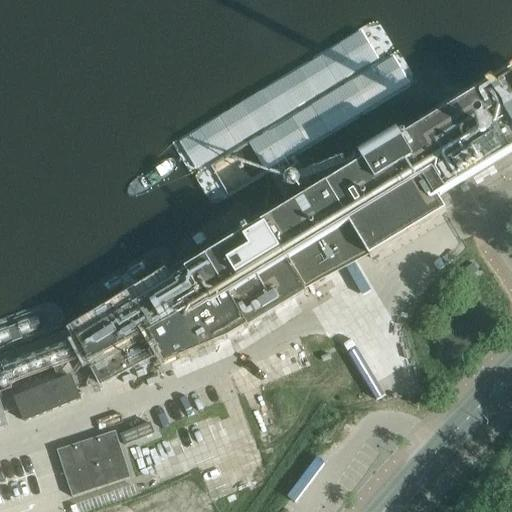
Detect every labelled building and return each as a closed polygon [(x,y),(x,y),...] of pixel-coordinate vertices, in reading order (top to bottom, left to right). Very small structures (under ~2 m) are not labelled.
[(348,248),(339,232),(350,226),(351,226),(371,259),(447,213),(438,198),(511,152),(511,73),(326,186),(327,186),(247,235),(246,234),(245,235),(239,239),(238,239),(237,240),(186,271),(187,273),(174,281),(174,283),(134,307),(78,341),(90,364),(100,385),(104,383),(110,398),(145,382),(138,367),(163,356),(168,364),(228,339),(246,328),(247,329),(307,293),(288,263),(313,248),(323,264),(348,248)] [(65,365),(27,379),(30,385),(67,371),(65,365)] [(16,399),(7,403),(15,422),(24,419),(25,421),(80,399),(71,377),(16,399)] [(146,449),(161,484),(190,472),(237,453),(222,419),(146,449)] [(60,456),(75,506),(133,488),(116,437),(60,456)]
